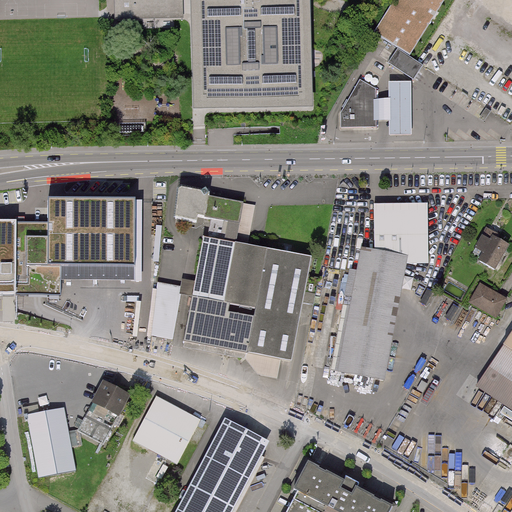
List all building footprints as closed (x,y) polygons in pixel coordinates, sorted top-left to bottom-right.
[(182,0),(115,0),(116,20),(183,19),(182,0)] [(310,0),(191,0),(194,113),(313,109),(310,0)] [(388,64),(413,79),(422,65),(397,50),(388,64)] [(374,90),(360,81),(341,113),(342,128),(375,127),(375,121),(388,121),(388,136),(412,136),(410,83),(388,84),(388,101),(374,102),(374,90)] [(492,111),(486,108),(479,117),(485,120),(492,111)] [(119,132),(144,132),(145,122),(120,122),(119,132)] [(290,363),(309,258),(235,245),(243,205),(177,193),(172,218),(195,222),(196,218),(227,223),(224,243),(201,239),(182,343),(290,363)] [(61,298),(61,269),(135,268),(135,202),(48,201),(48,223),(21,223),(0,223),(0,297),(10,298),(61,298)] [(426,205),(374,207),(375,254),(354,250),(331,372),(383,382),(405,262),(428,262),(426,205)] [(510,247),(493,237),(491,241),(483,237),(476,250),(483,254),(479,262),(496,271),(510,247)] [(182,288),(158,284),(152,337),(173,342),(182,288)] [(508,300),(481,285),(469,304),(497,320),(508,300)] [(511,335),(476,390),(511,413),(511,335)] [(104,445),(128,396),(101,383),(77,431),(104,445)] [(177,465),(200,421),(155,398),(133,442),(177,465)] [(65,408),(28,414),(39,479),(76,473),(65,408)] [(230,511),(266,444),(221,421),(174,511),(230,511)] [(297,493),(286,511),(386,511),(389,506),(307,463),(292,490),(297,493)]
